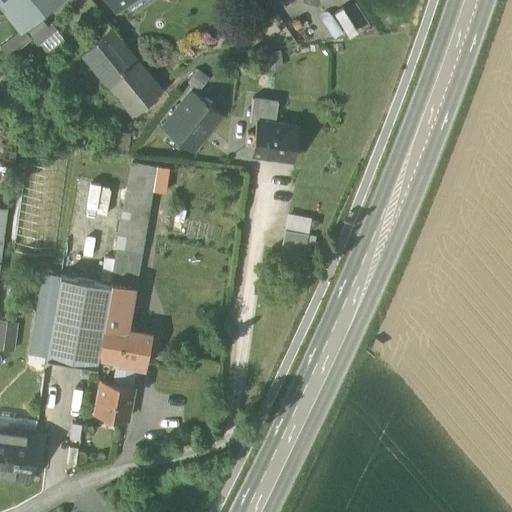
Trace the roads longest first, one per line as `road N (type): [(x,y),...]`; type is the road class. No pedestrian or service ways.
road 1 (secondary): [(254,511),(440,107),(474,0)]
road 2 (residential): [(227,440),(75,489),(35,511)]
